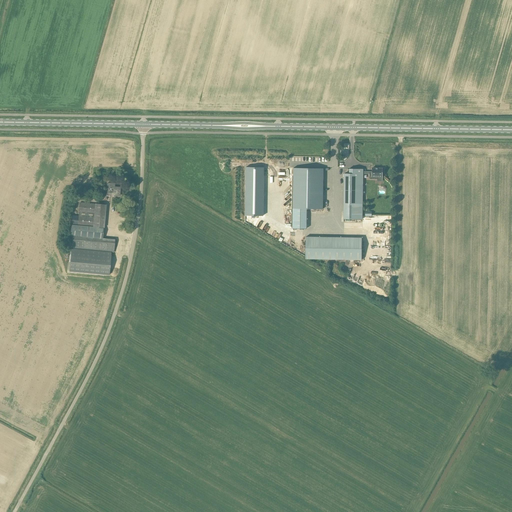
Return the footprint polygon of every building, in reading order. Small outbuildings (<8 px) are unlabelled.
[(293,168),(293,209),(307,209),(323,209),(323,168),(293,168)] [(369,173),(369,179),(377,179),(378,177),(383,177),(383,173),(384,173),(384,169),(383,169),(383,168),(372,168),(372,173),(369,173)] [(349,174),(344,174),(344,204),(363,204),(363,169),(349,169),(349,174)] [(115,184),(107,183),(107,194),(120,196),(120,187),(116,187),(116,188),(114,188),(115,184)] [(95,204),(80,203),(78,216),(72,215),(71,224),(70,235),(72,235),(72,236),(69,271),(109,275),(111,252),(114,252),(115,240),(103,239),(106,205),(95,204)] [(305,259),(362,260),(362,237),(306,236),(305,259)]
